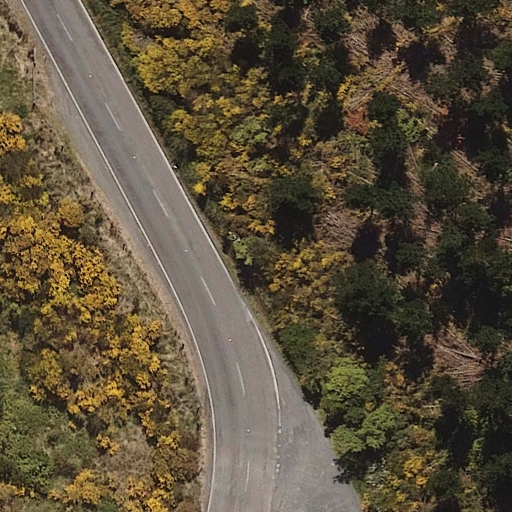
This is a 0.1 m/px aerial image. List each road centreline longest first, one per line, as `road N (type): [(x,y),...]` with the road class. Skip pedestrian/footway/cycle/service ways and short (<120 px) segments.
road 1 (secondary): [(239,511),(246,416),(227,334),(48,0)]
road 2 (track): [(238,366),(326,511)]
